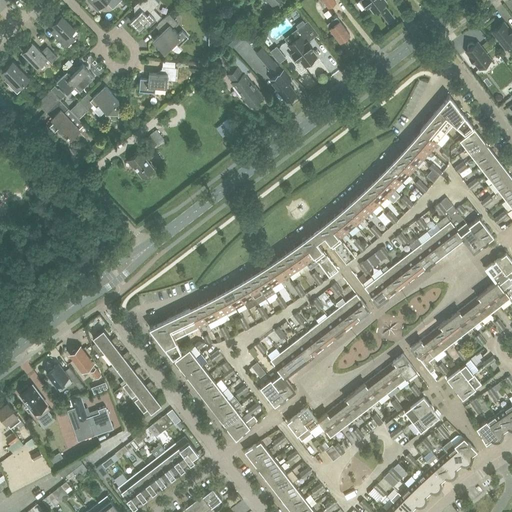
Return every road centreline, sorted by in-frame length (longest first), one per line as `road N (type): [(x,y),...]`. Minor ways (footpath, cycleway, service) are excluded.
road 1 (residential): [(222,457),(117,325),(220,286),(300,233),(382,159),(441,75)]
road 2 (primary): [(146,249),(470,0)]
road 3 (residential): [(475,262),(449,261),(320,357),(309,391)]
road 4 (residential): [(309,391),(343,384),(473,286),(475,262)]
road 5 (track): [(0,277),(26,273),(123,223)]
